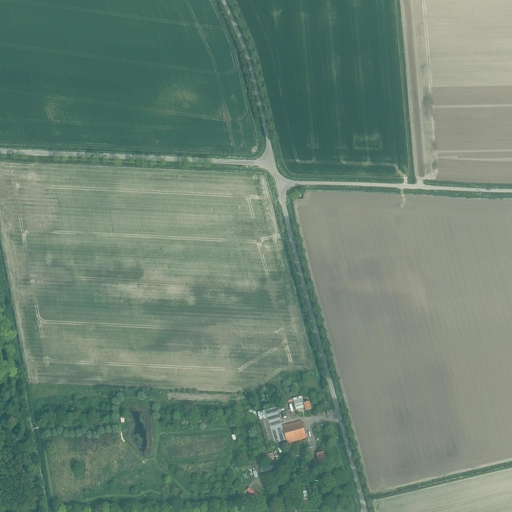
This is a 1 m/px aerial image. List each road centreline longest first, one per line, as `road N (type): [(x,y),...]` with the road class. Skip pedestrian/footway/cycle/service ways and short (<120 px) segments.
road 1 (unclassified): [(365,511),(279,187)]
road 2 (unclassified): [(273,163),(0,152)]
road 3 (unclassified): [(279,187),(511,191)]
road 4 (unclassified): [(273,163),(250,63),(225,0)]
